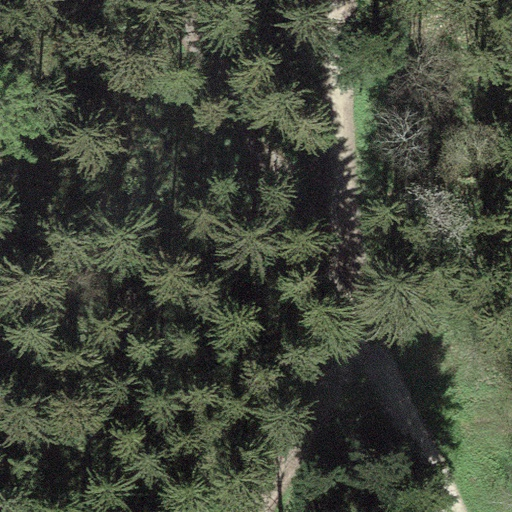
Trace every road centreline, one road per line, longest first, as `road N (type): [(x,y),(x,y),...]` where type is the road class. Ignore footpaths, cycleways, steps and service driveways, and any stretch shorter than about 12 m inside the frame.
road 1 (track): [(361,353),(285,199),(170,0)]
road 2 (track): [(365,0),(361,353)]
road 3 (track): [(361,353),(243,511)]
road 4 (track): [(443,511),(361,353)]
